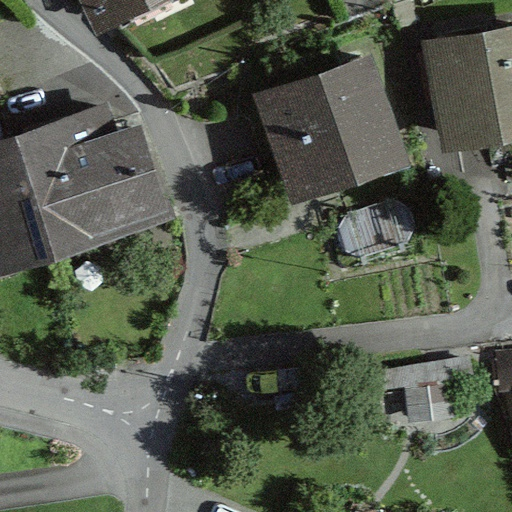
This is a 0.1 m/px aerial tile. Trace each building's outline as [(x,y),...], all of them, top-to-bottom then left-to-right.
[(78,0),(95,32),(159,0),(78,0)] [(511,24),(419,42),(441,156),(504,144),(506,154),(511,152),(511,24)] [(408,164),(369,53),(252,94),(291,204),(408,164)] [(116,129),(107,100),(15,130),(55,255),(170,218),(139,122),(116,129)] [(0,273),(55,255),(15,130),(0,134),(0,273)] [(496,392),(511,391),(511,347),(493,349),(496,392)] [(452,381),(403,389),(408,423),(457,415),(452,381)]
